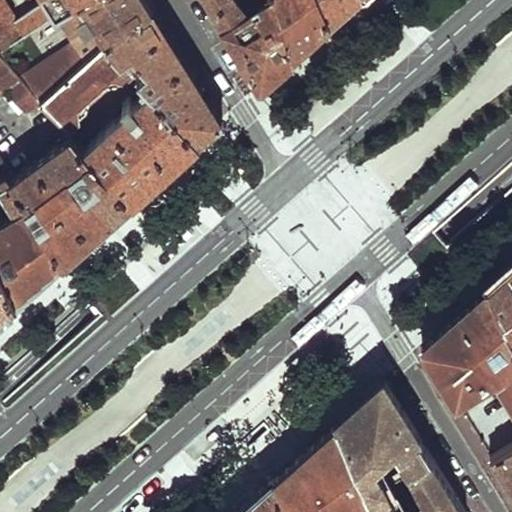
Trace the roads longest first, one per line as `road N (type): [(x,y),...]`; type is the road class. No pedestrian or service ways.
road 1 (primary): [(285,184),(0,437)]
road 2 (primary): [(87,511),(350,280)]
road 3 (primary): [(492,0),(285,184)]
road 4 (residential): [(350,280),(498,511)]
road 5 (primary): [(350,280),(511,136)]
road 6 (residential): [(174,0),(285,184)]
